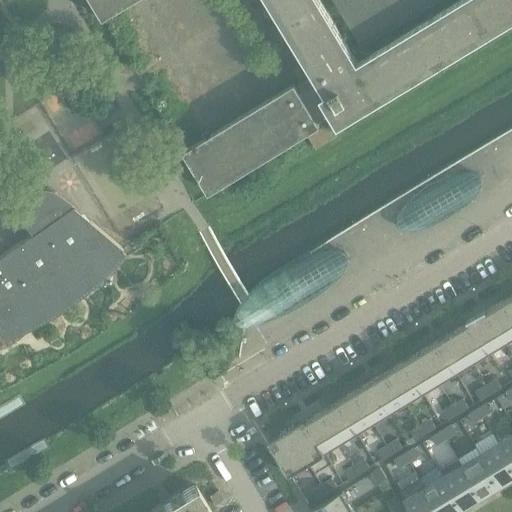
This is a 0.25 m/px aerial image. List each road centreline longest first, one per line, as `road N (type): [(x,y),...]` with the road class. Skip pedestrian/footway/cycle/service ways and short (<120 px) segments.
road 1 (residential): [(199,417),(511,228)]
road 2 (residential): [(43,511),(199,417)]
